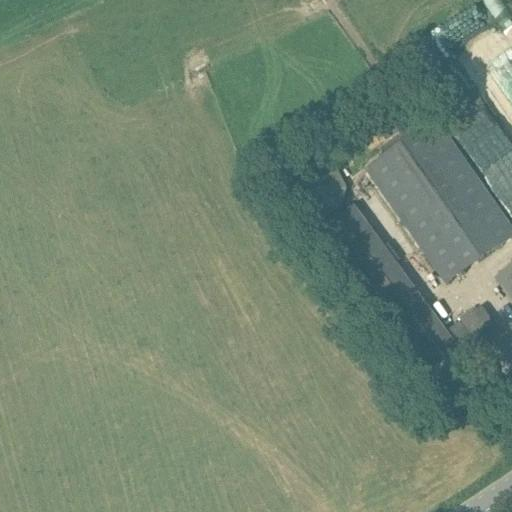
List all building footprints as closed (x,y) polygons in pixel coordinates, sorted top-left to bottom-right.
[(464,23),(442,37),(459,64),(447,71),(473,111),(492,99),(511,130),(511,57),(487,18),(468,30),(464,23)] [(445,288),(511,240),(511,231),(437,123),(365,173),(445,288)] [(292,172),(285,196),(296,218),(320,224),(341,213),(348,189),(337,169),(313,162),(292,172)] [(511,350),(481,308),(447,333),(354,208),(313,239),(429,396),(482,356),(511,396),(511,350)] [(511,269),(497,281),(511,300),(511,269)]
